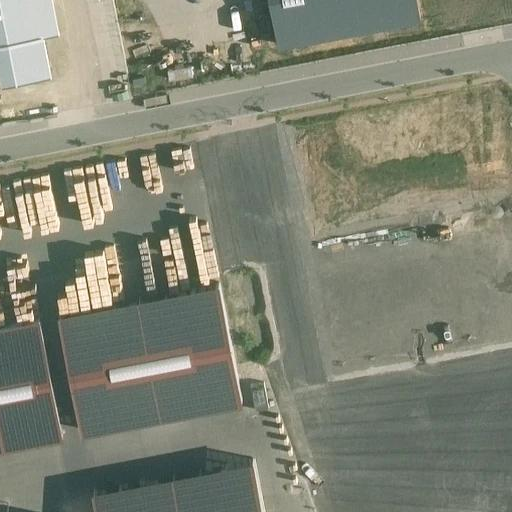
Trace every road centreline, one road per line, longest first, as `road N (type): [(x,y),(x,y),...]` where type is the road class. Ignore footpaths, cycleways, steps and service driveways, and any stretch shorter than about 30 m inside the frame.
road 1 (unclassified): [(511,54),(0,153)]
road 2 (unknown): [(0,468),(290,425)]
road 3 (unknown): [(45,144),(18,0)]
